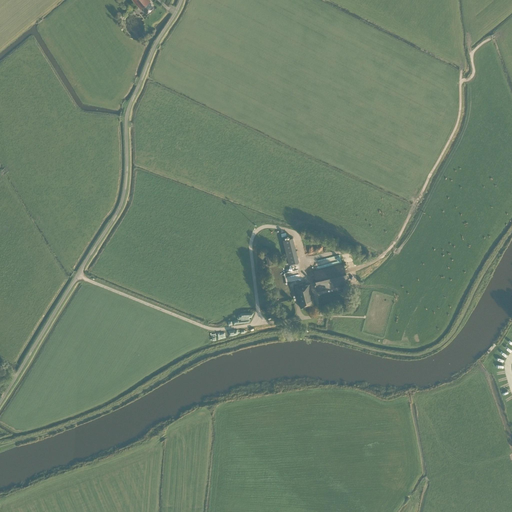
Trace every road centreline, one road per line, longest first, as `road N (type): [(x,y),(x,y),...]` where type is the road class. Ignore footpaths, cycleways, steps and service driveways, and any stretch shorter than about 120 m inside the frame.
road 1 (unclassified): [(77,275),(119,208),(125,114),(181,0)]
road 2 (unclassified): [(77,275),(208,328),(260,323)]
road 3 (unclassified): [(0,401),(77,275)]
road 4 (unclassified): [(260,323),(251,242),(261,227),(289,230)]
